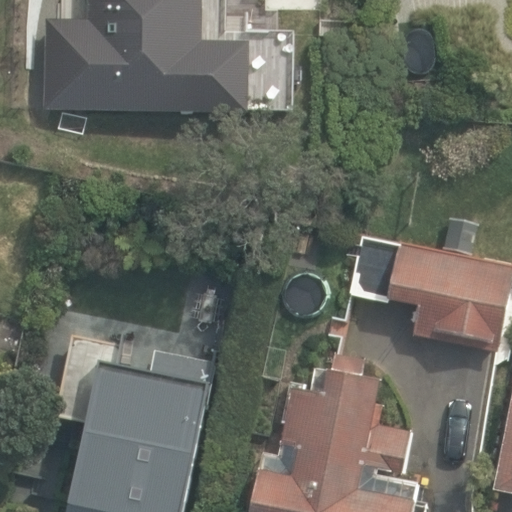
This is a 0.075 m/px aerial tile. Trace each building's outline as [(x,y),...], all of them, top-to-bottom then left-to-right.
[(46,111),(252,114),(253,42),(205,41),(206,0),(88,0),(88,19),(52,19),(51,49),(47,49),(46,111)] [(376,130),(374,158),(401,160),(403,132),(376,130)] [(450,219),(446,251),(477,255),(481,224),(450,219)] [(417,335),(504,350),(511,303),(511,264),(401,246),(392,300),(423,305),(417,335)] [(72,511),(186,511),(215,359),(158,348),(153,370),(120,364),(124,342),(74,332),(58,417),(89,423),(72,511)] [(415,511),(421,484),(376,476),(362,488),(367,466),(407,473),(415,431),(375,423),(383,379),(365,375),(368,358),(338,352),(335,369),(331,368),(326,394),(295,388),(285,442),(302,446),(296,476),(263,470),(254,511),(415,511)] [(511,413),(498,489),(511,492),(511,413)]
